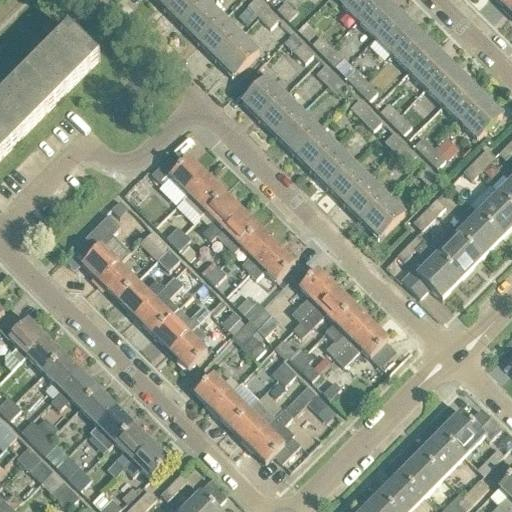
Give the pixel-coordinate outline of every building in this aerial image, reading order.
[(149,0),(166,16),(181,0),(149,0)] [(181,0),(166,16),(183,33),(208,8),(200,0),(181,0)] [(351,0),(341,10),(359,28),(384,3),(381,0),(351,0)] [(510,19),(511,16),(511,0),(493,0),(492,1),(510,19)] [(359,28),(376,45),(401,20),(384,3),(359,28)] [(248,13),(260,24),(268,15),(257,4),(248,13)] [(183,33),(200,50),(225,25),(208,8),(183,33)] [(278,17),(289,28),(298,19),(287,8),(278,17)] [(268,15),(260,24),(271,35),(279,27),(268,15)] [(376,45),(393,62),(418,36),(401,20),(376,45)] [(200,50),(217,67),(242,42),(225,25),(200,50)] [(306,29),(298,37),(308,46),(316,38),(306,29)] [(0,104),(0,166),(62,105),(101,66),(69,34),(0,104)] [(393,62),(410,78),(435,53),(418,36),(393,62)] [(295,59),(306,70),(314,61),(293,40),(284,50),(294,59),(295,59)] [(242,42),(217,67),(235,84),(239,80),(260,59),(242,42)] [(313,51),(324,63),(333,54),(321,43),(313,51)] [(410,78),(427,95),(452,70),(435,53),(410,78)] [(333,54),(324,63),(336,74),(344,65),(333,54)] [(427,95),(444,112),(469,87),(452,70),(427,95)] [(317,81),(329,92),(337,84),(326,73),(317,81)] [(347,85),(358,97),(367,88),(356,77),(347,85)] [(244,110),(261,127),(285,101),(268,84),(243,109),(244,110)] [(337,84),(329,92),(340,104),(348,95),(337,84)] [(444,112),(461,129),(486,104),(469,87),(444,112)] [(367,88),(358,97),(370,108),(378,99),(367,88)] [(261,127),(278,143),(303,118),(285,101),(261,127)] [(486,104),(461,129),(479,147),(503,122),(502,121),(503,121),(486,104)] [(351,115),(363,126),(371,118),(360,106),(351,115)] [(381,119),(392,130),(401,122),(390,111),(381,119)] [(278,143),(296,160),(320,134),(303,118),(278,143)] [(371,118),(363,126),(374,137),(382,129),(371,118)] [(401,122),(392,130),(404,142),(412,133),(401,122)] [(296,160),(313,176),(337,151),(320,134),(296,160)] [(385,149),(397,160),(405,152),(394,140),(385,149)] [(415,153),(426,164),(435,156),(424,145),(415,153)] [(511,160),(511,151),(510,150),(500,160),(506,167),(511,160)] [(313,176),(330,193),(355,168),(337,151),(313,176)] [(405,152),(397,160),(408,171),(417,163),(405,152)] [(488,155),(472,171),(480,180),(496,164),(488,155)] [(435,156),(426,164),(438,176),(446,167),(435,156)] [(171,184),(189,202),(207,183),(189,165),(181,173),(171,163),(153,182),(163,192),(171,184)] [(330,193),(348,210),(372,184),(355,168),(330,193)] [(480,180),(472,171),(464,179),(473,187),(480,180)] [(420,183),(431,194),(439,185),(428,174),(420,183)] [(201,224),(206,219),(225,200),(207,183),(189,202),(184,206),(201,224)] [(348,210),(365,226),(389,201),(372,184),(348,210)] [(511,186),(499,200),(511,212),(511,186)] [(212,248),(224,236),(243,218),(225,200),(206,219),(215,228),(203,240),(212,248)] [(511,212),(499,200),(479,220),(504,245),(511,236),(511,212)] [(389,201),(365,226),(383,244),(387,239),(407,218),(389,201)] [(437,206),(430,213),(438,222),(446,214),(437,206)] [(424,237),(435,225),(438,222),(430,213),(414,230),(423,238),(424,237)] [(224,236),(241,254),(260,235),(243,218),(224,236)] [(479,220),(458,241),(483,265),(504,245),(479,220)] [(83,272),(100,289),(119,271),(120,271),(131,260),(114,242),(121,235),(109,222),(89,242),(101,254),(83,272)] [(167,245),(174,251),(185,240),(179,234),(167,245)] [(242,272),(250,280),(278,252),(260,235),(241,254),(251,263),(242,272)] [(185,240),(174,251),(191,268),(198,261),(187,251),(192,246),(185,240)] [(438,261),(439,260),(419,241),(399,262),(405,268),(416,257),(428,269),(417,280),(414,277),(403,288),(420,306),(431,295),(443,307),(444,307),(443,306),(463,286),(438,261)] [(458,241),(439,260),(438,261),(463,286),(483,265),(458,241)] [(162,251),(151,262),(157,268),(158,267),(168,257),(162,251)] [(278,252),(250,280),(257,287),(266,278),(277,289),(296,270),(278,252)] [(168,257),(158,267),(170,278),(181,267),(169,256),(168,257)] [(203,280),(209,286),(220,275),(214,269),(203,280)] [(100,289),(118,307),(137,288),(120,271),(119,271),(100,289)] [(220,275),(209,286),(215,293),(227,281),(220,275)] [(292,321),(300,330),(336,294),(319,276),(300,295),(309,304),(292,321)] [(136,325),(153,342),(180,315),(170,306),(184,293),(175,284),(166,293),(166,294),(136,325)] [(118,307),(136,325),(166,294),(166,293),(157,285),(146,297),(137,288),(118,307)] [(327,321),(335,330),(354,312),(336,294),(300,330),(309,339),(327,321)] [(238,315),(250,327),(263,314),(258,308),(256,310),(249,304),(238,315)] [(153,342),(171,359),(190,340),(190,341),(211,319),(204,312),(190,326),(180,315),(153,342)] [(327,357),(335,365),(371,329),(354,312),(335,330),(326,339),(335,349),(327,357)] [(250,327),(248,330),(263,345),(264,344),(272,352),(287,337),(263,314),(250,327)] [(222,331),(229,337),(240,326),(234,319),(222,331)] [(22,368),(27,363),(46,344),(28,327),(10,345),(20,356),(15,361),(22,368)] [(371,329),(335,365),(344,374),(362,357),(371,366),(390,347),(371,329)] [(263,345),(248,330),(233,345),(255,367),(266,356),(259,349),(263,345)] [(190,340),(171,359),(189,377),(208,359),(190,341),(190,340)] [(27,363),(45,381),(64,362),(46,344),(27,363)] [(288,365),(294,371),(306,360),(300,354),(288,365)] [(306,360),(294,371),(312,389),(319,381),(308,370),(312,366),(306,360)] [(82,379),(64,362),(45,381),(55,390),(47,397),(56,405),(82,379)] [(273,381),(279,387),(290,376),(284,369),(273,381)] [(290,376),(279,387),(286,394),(297,382),(290,376)] [(71,407),(80,416),(99,397),(100,397),(103,394),(90,382),(87,385),(82,379),(56,405),(52,409),(60,418),(71,407)] [(195,400),(213,418),(231,399),(214,382),(195,400)] [(335,389),(324,400),(330,407),(342,395),(335,389)] [(279,391),(271,399),(277,405),(285,397),(279,391)] [(275,425),(248,453),(267,471),(274,463),(283,472),(301,453),(293,445),(295,443),(285,434),(316,402),(307,393),(275,425)] [(80,416),(98,433),(117,414),(100,397),(99,397),(80,416)] [(213,418),(231,435),(249,417),(231,399),(213,418)] [(0,413),(0,417),(4,422),(16,410),(9,404),(0,413)] [(231,435),(248,453),(275,425),(258,408),(249,417),(231,435)] [(16,410),(4,422),(11,428),(22,417),(16,410)] [(327,412),(317,421),(326,431),(336,421),(327,412)] [(134,432),(117,414),(98,433),(91,440),(109,458),(116,451),(134,432)] [(461,418),(440,439),(466,465),(486,445),(491,450),(503,438),(483,419),(472,429),(461,418)] [(0,425),(0,443),(9,452),(18,443),(0,425)] [(22,439),(40,457),(51,445),(33,428),(22,439)] [(116,468),(125,477),(152,449),(134,432),(116,451),(125,460),(116,468)] [(440,439),(419,459),(446,486),(466,465),(440,439)] [(51,445),(40,457),(46,463),(57,452),(51,445)] [(152,449),(125,477),(134,485),(142,477),(151,486),(170,467),(152,449)] [(18,466),(24,472),(35,461),(29,455),(18,466)] [(498,456),(488,467),(494,473),(505,463),(498,456)] [(419,459),(399,480),(426,506),(446,486),(419,459)] [(35,461),(24,472),(31,479),(42,467),(35,461)] [(494,473),(488,467),(478,477),(484,483),(494,473)] [(68,485),(75,492),(86,480),(80,474),(68,485)] [(86,480),(75,492),(81,498),(93,487),(86,480)] [(399,480),(379,500),(390,511),(419,511),(426,506),(399,480)] [(182,481),(172,491),(178,498),(189,487),(182,481)] [(511,511),(511,481),(500,494),(509,503),(500,511),(511,511)] [(481,487),(465,503),(473,511),(489,495),(481,487)] [(211,488),(186,511),(220,511),(227,505),(211,488)] [(53,501),(59,507),(71,496),(64,490),(53,501)] [(178,498),(172,491),(161,502),(168,508),(178,498)] [(71,496),(59,507),(63,511),(72,511),(80,505),(71,496)] [(149,497),(134,511),(151,511),(158,505),(149,497)] [(93,509),(95,511),(118,511),(104,498),(93,509)] [(0,511),(19,511),(24,508),(15,500),(4,511),(0,507),(0,511)] [(390,511),(379,500),(367,511),(390,511)] [(472,511),(473,511),(465,503),(457,511),(472,511)]
